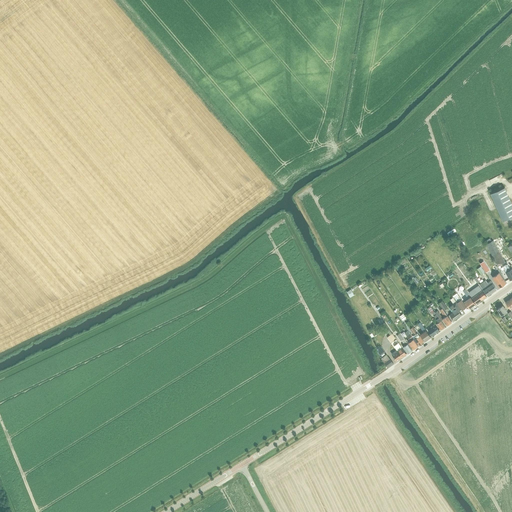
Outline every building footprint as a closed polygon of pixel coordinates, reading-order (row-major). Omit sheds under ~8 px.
[(511,203),(511,204),(507,191),(505,187),(496,191),(491,193),(495,203),(498,210),(503,221),(510,218),(511,216),(511,203)] [(490,238),(485,241),(486,244),(492,255),(498,265),(502,263),(505,262),(494,240),(492,241),(490,238)] [(484,261),(480,264),(486,272),(490,270),(484,261)] [(507,264),(503,266),(510,279),(511,278),(511,269),(510,270),(507,264)] [(486,272),(479,278),(481,282),(489,276),(486,272)] [(499,273),(493,277),(496,283),(499,287),(502,286),(506,283),(503,278),(499,273)] [(486,280),(480,285),(484,290),(488,296),(497,289),(491,282),(490,281),(488,282),(486,280)] [(479,286),(469,293),(472,297),(476,304),(483,299),(487,296),(482,290),(479,286)] [(457,302),(461,308),(463,310),(467,307),(462,300),(457,293),(452,296),(457,302)] [(470,309),(476,304),(471,297),(465,302),(470,309)] [(439,303),(442,308),(444,310),(447,308),(442,301),(439,303)] [(461,308),(457,302),(450,307),(454,312),(450,315),(454,320),(461,315),(458,310),(461,308)] [(507,311),(503,306),(498,309),(500,312),(499,313),(501,315),(507,311)] [(434,311),(441,321),(443,319),(447,325),(452,321),(444,310),(442,308),(440,310),(445,317),(443,318),(438,311),(436,312),(435,311),(434,311)] [(445,326),(441,321),(434,311),(432,313),(439,322),(437,324),(441,329),(445,326)] [(420,321),(417,323),(424,333),(421,335),(425,341),(431,336),(424,326),(420,321)] [(431,336),(439,330),(435,324),(430,327),(432,328),(428,331),(431,336)] [(413,326),(410,328),(417,337),(415,339),(419,345),(424,341),(413,326)] [(388,331),(390,335),(387,337),(391,342),(396,339),(390,330),(388,331)] [(413,349),(418,345),(408,331),(405,333),(407,335),(410,340),(411,339),(412,340),(409,342),(413,349)] [(408,353),(412,349),(401,333),(397,335),(398,337),(401,341),(402,340),(405,345),(403,347),(408,353)] [(394,346),(396,349),(391,353),(392,355),(397,361),(396,361),(397,361),(406,354),(399,343),(394,346)] [(380,346),(376,349),(381,355),(385,352),(380,346)] [(388,367),(393,363),(390,358),(386,354),(381,358),(388,367)]
